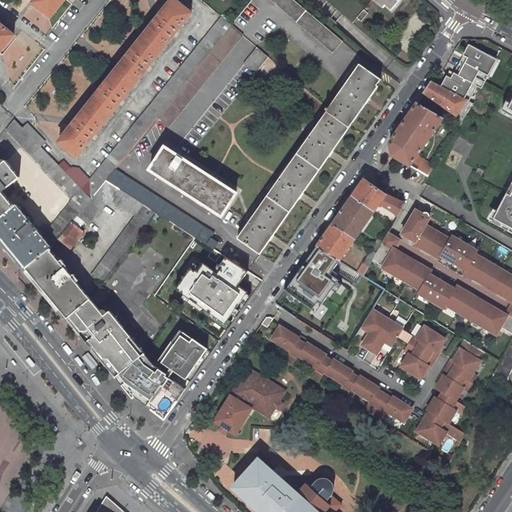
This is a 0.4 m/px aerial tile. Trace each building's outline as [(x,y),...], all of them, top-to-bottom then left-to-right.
[(34,0),(33,2),(51,16),(63,0),(34,0)] [(191,13),(175,0),(171,0),(158,17),(144,35),(162,50),(191,13)] [(294,0),(270,0),(333,53),(343,41),(294,0)] [(400,0),(379,0),(392,10),(400,0)] [(368,13),(364,9),(357,17),(361,21),(368,13)] [(231,25),(221,17),(90,179),(79,168),(72,167),(71,168),(63,160),(58,164),(91,198),(106,180),(115,168),(157,117),(231,25)] [(0,51),(14,35),(0,23),(0,51)] [(243,35),(231,25),(157,117),(169,127),(243,35)] [(162,50),(144,35),(129,53),(117,69),(135,83),(162,50)] [(492,57),(469,45),(463,55),(468,58),(458,75),(454,73),(451,78),(446,76),(441,86),(464,98),(472,83),(476,86),(481,88),(488,75),(483,72),(492,57)] [(269,57),(257,47),(243,64),(255,74),(269,57)] [(488,75),(496,59),(492,57),(483,72),(488,75)] [(382,80),(359,64),(328,108),(328,109),(351,125),(370,98),(382,80)] [(135,83),(117,69),(102,86),(89,104),(107,118),(135,83)] [(441,86),(432,81),(428,88),(424,93),(463,120),(473,103),(468,101),(464,98),(441,86)] [(464,98),(468,101),(476,86),(472,83),(464,98)] [(511,90),(502,110),(511,115),(511,109),(508,108),(511,100),(511,90)] [(443,118),(417,103),(389,143),(392,155),(410,166),(417,156),(443,118)] [(107,118),(89,104),(72,124),(58,142),(77,157),(107,118)] [(351,125),(328,109),(298,152),(321,168),(329,157),(333,151),(351,125)] [(23,127),(14,118),(5,129),(71,198),(68,204),(42,236),(51,247),(57,239),(71,222),(76,216),(91,198),(58,164),(41,146),(23,127)] [(45,142),(27,123),(23,127),(41,146),(45,142)] [(201,170),(165,146),(150,169),(186,193),(201,170)] [(321,168),(298,152),(267,195),(290,211),(299,199),(303,193),(321,168)] [(434,166),(417,156),(410,166),(428,176),(434,166)] [(6,160),(0,164),(0,217),(14,207),(2,192),(19,177),(6,160)] [(214,232),(115,168),(106,180),(155,212),(169,221),(195,238),(201,241),(206,245),(211,238),(214,232)] [(237,193),(201,170),(186,193),(222,216),(237,193)] [(386,195),(364,179),(352,196),(375,211),(379,205),(386,195)] [(155,212),(106,180),(91,198),(76,216),(88,225),(106,205),(112,202),(135,215),(91,276),(102,284),(120,259),(149,221),(155,212)] [(511,182),(511,183),(511,182),(511,192),(511,195),(507,193),(493,217),(499,220),(511,227),(511,182)] [(290,211),(267,195),(243,230),(237,238),(260,254),(269,241),(273,235),(290,211)] [(405,204),(386,195),(379,205),(398,217),(405,204)] [(375,211),(352,196),(341,211),(332,224),(355,238),(375,211)] [(0,236),(9,247),(26,268),(49,249),(51,247),(42,236),(16,204),(14,207),(0,217),(0,236)] [(450,239),(424,224),(428,217),(429,215),(428,214),(427,212),(425,212),(424,212),(423,212),(422,214),(415,210),(402,233),(414,240),(413,243),(439,257),(440,254),(466,269),(464,272),(511,300),(511,275),(475,254),(477,251),(452,236),(450,239)] [(489,221),(511,232),(511,227),(499,220),(493,217),(492,217),(489,221)] [(84,232),(71,222),(57,239),(70,249),(84,232)] [(355,238),(332,224),(326,233),(317,246),(340,260),(355,238)] [(394,248),(399,239),(388,233),(377,252),(374,258),(384,264),(383,267),(421,289),(419,292),(444,307),(446,304),(497,334),(502,325),(508,315),(507,314),(456,285),(454,288),(429,273),(431,270),(394,248)] [(218,242),(211,238),(206,245),(213,249),(218,242)] [(340,260),(317,246),(311,254),(298,273),(318,287),(324,280),(333,286),(347,265),(340,260)] [(90,299),(49,249),(26,268),(49,295),(67,318),(91,299),(90,299)] [(176,289),(227,326),(259,281),(227,258),(217,273),(197,259),(176,289)] [(318,287),(298,273),(286,289),(275,304),(296,318),(318,287)] [(386,289),(370,280),(342,326),(358,335),(363,327),(373,310),(386,289)] [(86,340),(92,348),(95,346),(119,375),(139,357),(119,333),(125,329),(110,311),(105,315),(91,299),(67,318),(73,324),(75,321),(83,331),(80,334),(81,334),(86,340)] [(511,304),(507,314),(508,315),(502,325),(511,331),(511,304)] [(395,323),(373,310),(363,327),(371,332),(363,345),(377,353),(381,346),(385,341),(393,346),(398,337),(402,330),(403,328),(395,323)] [(399,316),(395,323),(403,328),(408,321),(399,316)] [(75,321),(73,324),(79,332),(80,334),(83,331),(75,321)] [(299,338),(279,326),(279,327),(270,339),(290,352),(285,361),(292,365),(297,356),(305,344),(298,340),(299,338)] [(445,340),(423,327),(416,339),(402,330),(398,337),(408,344),(404,350),(408,352),(400,365),(421,379),(429,366),(429,365),(425,363),(429,356),(433,350),(437,352),(445,340)] [(144,353),(125,329),(119,333),(139,357),(141,355),(144,353)] [(183,332),(180,330),(172,341),(175,343),(183,332)] [(186,379),(207,349),(183,332),(175,343),(172,341),(159,360),(182,377),(186,379)] [(511,371),(511,338),(501,361),(493,377),(506,384),(511,371)] [(486,352),(465,339),(453,361),(452,362),(456,364),(448,377),(444,375),(436,388),(442,392),(457,401),(465,388),(469,390),(478,376),(474,373),(486,352)] [(385,341),(381,346),(389,351),(393,346),(385,341)] [(305,344),(297,356),(317,369),(311,378),(316,381),(318,382),(324,373),(332,361),(325,357),(326,355),(306,342),(305,344)] [(92,348),(105,363),(116,377),(119,375),(95,346),(92,348)] [(437,352),(433,350),(429,356),(425,363),(429,365),(437,352)] [(164,419),(185,390),(177,384),(162,374),(164,371),(155,365),(141,355),(139,357),(119,375),(116,377),(123,385),(134,398),(135,396),(149,407),(164,419)] [(353,372),(333,359),(332,361),(324,373),(343,385),(338,394),(345,399),(350,390),(358,377),(352,373),(353,372)] [(177,384),(182,377),(159,360),(155,365),(164,371),(162,374),(177,384)] [(456,364),(452,362),(444,375),(448,377),(456,364)] [(229,394),(268,420),(286,394),(247,367),(229,394)] [(358,377),(350,390),(370,402),(365,411),(371,415),(385,394),(378,390),(379,388),(359,376),(358,377)] [(435,397),(427,410),(429,411),(449,424),(457,412),(462,415),(467,407),(457,401),(442,392),(438,399),(435,397)] [(385,394),(371,415),(379,420),(385,410),(404,423),(410,412),(412,409),(392,396),(391,398),(385,394)] [(449,424),(429,411),(423,421),(417,431),(439,445),(447,432),(461,441),(465,434),(449,424)] [(272,472),(259,459),(234,487),(248,499),(272,472)] [(279,465),(273,471),(272,472),(248,499),(247,500),(260,511),(280,511),(298,493),(281,478),(287,472),(279,465)] [(323,511),(328,507),(333,511),(334,511),(336,510),(337,511),(345,511),(339,506),(341,504),(331,495),(333,491),(333,488),(332,483),(329,481),(327,479),(324,479),(320,479),(318,480),(316,482),(311,487),(306,483),(298,493),(280,511),(323,511)] [(124,511),(107,496),(96,511),(124,511)]
